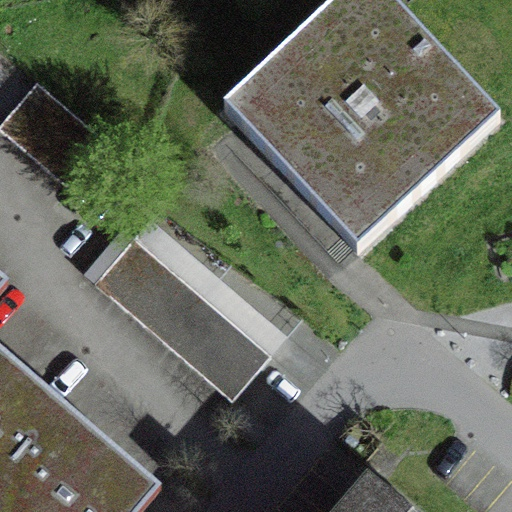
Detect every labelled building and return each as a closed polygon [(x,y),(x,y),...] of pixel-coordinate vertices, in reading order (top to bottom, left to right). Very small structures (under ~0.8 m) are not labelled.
[(383,0),(347,0),(226,110),(355,251),(496,123),(383,0)] [(106,143),(36,86),(2,131),(69,189),(106,143)] [(268,361),(134,242),(96,285),(230,403),(268,361)] [(0,511),(138,511),(159,489),(0,350),(0,511)] [(406,511),(370,481),(342,511),(406,511)]
